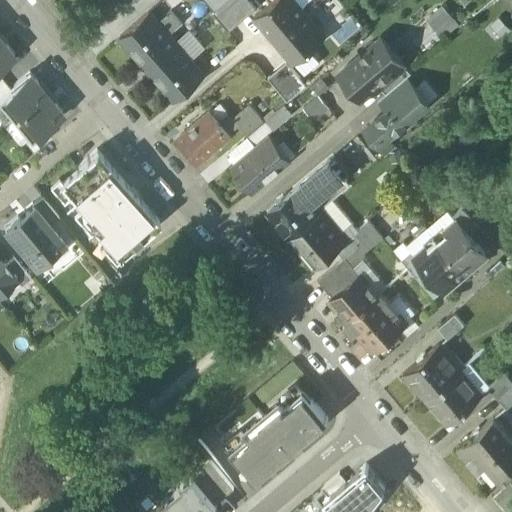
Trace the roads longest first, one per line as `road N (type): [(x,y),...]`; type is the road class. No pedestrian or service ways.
road 1 (residential): [(108,111),(374,424)]
road 2 (residential): [(17,0),(108,111)]
road 3 (residential): [(108,111),(0,199)]
road 4 (residential): [(269,511),(374,424)]
